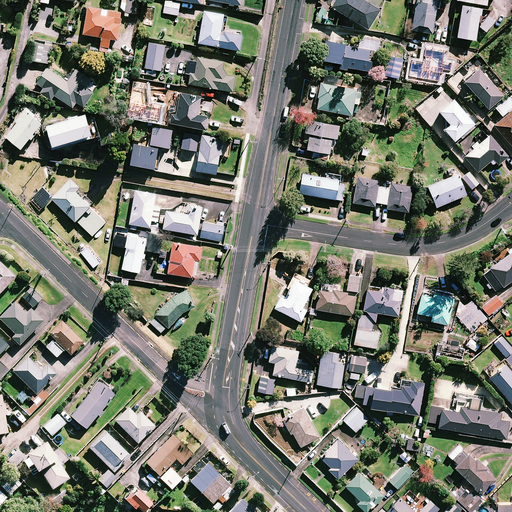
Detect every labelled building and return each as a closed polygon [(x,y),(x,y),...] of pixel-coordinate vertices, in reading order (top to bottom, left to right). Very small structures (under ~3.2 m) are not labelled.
[(122,0),(121,7),(125,12),(124,16),(129,17),(130,13),(137,14),(139,0),(122,0)] [(180,2),(166,0),(165,0),(163,13),(178,15),(180,2)] [(381,0),(335,0),(331,8),(367,29),(379,9),(377,7),(381,0)] [(438,8),(439,0),(415,0),(410,30),(431,33),(435,7),(438,8)] [(456,37),(475,40),(479,16),(481,16),(482,9),(461,6),(456,37)] [(122,13),(88,7),(83,34),(102,37),(101,47),(109,49),(110,39),(118,40),(122,13)] [(224,15),(204,11),(198,43),(239,51),(243,33),(221,29),(224,15)] [(494,21),(487,16),(479,27),(486,32),(494,21)] [(193,37),(183,34),(181,41),(191,43),(193,37)] [(53,44),(37,41),(34,61),(49,64),(53,44)] [(341,64),(343,45),(344,44),(324,41),(321,61),(341,64)] [(149,43),(144,76),(156,78),(157,70),(161,71),(165,45),(149,43)] [(345,46),(344,56),(343,64),(342,69),(347,70),(348,68),(369,71),(371,61),(367,61),(369,49),(345,46)] [(134,56),(122,55),(121,62),(133,64),(134,56)] [(224,61),(197,57),(196,63),(187,62),(186,70),(191,71),(189,84),(233,91),(235,76),(227,75),(222,69),(224,61)] [(68,82),(46,68),(36,83),(44,88),(40,93),(51,100),(54,95),(73,107),(77,102),(84,107),(95,91),(88,86),(92,80),(76,69),(68,82)] [(502,96),(476,69),(462,82),(488,109),(502,96)] [(360,90),(320,83),(315,109),(350,115),(351,113),(356,113),(360,90)] [(201,96),(180,93),(177,114),(172,114),(170,123),(206,129),(208,116),(198,115),(201,96)] [(160,95),(149,94),(149,102),(159,103),(160,95)] [(501,116),(511,106),(511,102),(510,101),(511,99),(511,95),(511,94),(494,108),(501,116)] [(444,130),(455,142),(459,138),(460,139),(476,125),(452,99),(438,112),(450,124),(444,130)] [(42,123),(25,109),(15,122),(16,123),(6,137),(21,149),(42,123)] [(511,109),(493,125),(511,146),(511,145),(511,109)] [(46,126),(52,147),(88,136),(90,140),(99,137),(92,113),(46,126)] [(309,134),(306,150),(312,151),(311,156),(326,159),(327,153),(332,154),(334,138),(336,138),(338,125),(306,120),(304,133),(309,134)] [(133,144),(131,165),(158,168),(161,147),(170,148),(173,129),(151,126),(149,146),(133,144)] [(222,139),(202,135),(196,171),(217,174),(222,139)] [(463,156),(477,172),(487,164),(489,166),(495,162),(497,165),(507,157),(489,135),(479,143),(477,141),(471,147),(472,149),(463,156)] [(478,183),(469,172),(462,177),(471,189),(478,183)] [(326,177),(302,174),(299,193),(342,200),(344,186),(338,185),(339,177),(327,175),(326,177)] [(465,195),(456,174),(427,186),(436,207),(465,195)] [(378,181),(357,178),(353,203),(374,206),(375,202),(387,204),(387,209),(408,212),(412,186),(390,183),(390,185),(378,183),(378,181)] [(89,206),(93,202),(84,194),(81,197),(75,191),(79,187),(70,179),(52,199),(78,224),(79,223),(92,236),(106,222),(89,206)] [(151,220),(158,221),(160,207),(153,206),(155,194),(134,191),(130,225),(150,227),(151,220)] [(202,206),(185,203),(183,214),(166,211),(163,229),(197,235),(202,206)] [(222,241),(224,220),(216,218),(215,224),(203,222),(201,238),(222,241)] [(147,236),(129,232),(122,269),(140,272),(147,236)] [(162,235),(150,233),(148,251),(161,252),(160,257),(166,258),(167,252),(160,251),(162,235)] [(202,245),(173,241),(168,274),(192,277),(195,260),(200,261),(202,245)] [(99,263),(86,247),(80,252),(93,268),(99,263)] [(501,259),(497,254),(489,260),(493,266),(482,274),(488,282),(485,285),(490,291),(493,288),(496,292),(511,279),(511,250),(507,254),(501,259)] [(0,293),(15,277),(0,263),(0,293)] [(360,277),(349,275),(346,290),(357,292),(360,277)] [(312,289),(294,279),(290,288),(284,299),(281,297),(275,308),(301,321),(307,309),(303,307),(312,289)] [(379,333),(371,332),(373,321),(375,322),(377,313),(398,316),(402,290),(381,287),(367,284),(362,315),(358,314),(354,343),(377,346),(379,333)] [(347,295),(347,292),(332,289),(332,287),(319,285),(315,309),(352,315),(356,296),(347,295)] [(42,298),(31,288),(22,297),(33,308),(42,298)] [(149,321),(161,333),(167,327),(168,328),(182,313),(195,306),(192,301),(193,301),(186,289),(171,297),(149,321)] [(434,289),(432,297),(421,294),(417,313),(432,317),(431,321),(447,325),(454,294),(434,289)] [(502,304),(493,296),(482,308),(490,316),(502,304)] [(487,319),(471,301),(456,314),(471,333),(487,319)] [(25,314),(14,303),(0,317),(0,319),(15,334),(11,338),(19,346),(42,322),(30,310),(25,314)] [(83,343),(62,321),(49,334),(54,339),(46,347),(56,357),(64,350),(70,356),(83,343)] [(511,347),(502,336),(492,344),(511,367),(511,347)] [(480,344),(471,338),(466,345),(475,352),(480,344)] [(298,350),(272,345),(269,361),(275,362),(273,375),(311,381),(313,370),(295,367),(298,350)] [(339,353),(322,350),(317,384),(341,388),(344,363),(338,362),(339,353)] [(366,358),(350,356),(348,370),(364,372),(366,358)] [(13,371),(35,394),(30,399),(34,403),(26,413),(30,416),(49,395),(41,389),(56,375),(47,366),(41,371),(27,357),(13,371)] [(0,379),(8,371),(0,362),(0,379)] [(511,403),(511,372),(504,363),(488,376),(511,404),(511,403)] [(117,392),(101,379),(70,417),(86,429),(117,392)] [(366,385),(363,403),(369,404),(369,407),(418,415),(423,382),(411,380),(410,387),(400,385),(399,390),(366,385)] [(22,390),(15,397),(22,404),(29,397),(22,390)] [(439,408),(436,427),(506,438),(509,419),(500,418),(501,412),(480,408),(482,396),(457,393),(454,411),(439,408)] [(5,415),(8,414),(7,404),(4,404),(3,398),(0,398),(0,434),(8,433),(5,415)] [(319,436),(302,407),(282,418),(291,434),(293,433),(301,447),(319,436)] [(368,418),(355,407),(343,420),(356,432),(368,418)] [(135,416),(128,408),(115,421),(137,444),(154,427),(140,412),(135,416)] [(65,424),(57,415),(44,427),(52,436),(65,424)] [(129,457),(104,431),(88,447),(113,472),(129,457)] [(145,463),(172,488),(181,479),(168,467),(175,459),(182,465),(192,454),(172,435),(145,463)] [(357,458),(337,438),(319,457),(330,467),(328,470),(337,479),(357,458)] [(413,439),(406,439),(406,449),(418,450),(418,445),(413,445),(413,439)] [(53,453),(46,442),(30,453),(26,446),(7,458),(13,467),(23,461),(33,475),(40,471),(52,490),(69,479),(60,465),(67,461),(59,449),(53,453)] [(380,454),(387,447),(383,442),(376,450),(380,454)] [(474,460),(464,449),(453,459),(457,464),(454,467),(480,494),(495,480),(475,459),(474,460)] [(230,486),(202,459),(192,468),(198,474),(190,482),(212,504),(209,506),(215,511),(237,488),(232,483),(230,486)] [(413,472),(405,464),(388,481),(397,489),(413,472)] [(116,479),(108,471),(99,481),(107,489),(116,479)] [(366,511),(383,495),(359,471),(344,485),(360,500),(356,504),(364,511),(366,511)] [(19,486),(12,479),(3,487),(9,495),(19,486)] [(473,498),(459,485),(450,494),(468,511),(473,511),(485,501),(478,493),(473,498)] [(137,489),(125,500),(135,509),(137,507),(141,511),(143,511),(152,503),(137,489)] [(414,511),(399,497),(384,511),(414,511)] [(254,511),(242,499),(229,511),(254,511)] [(458,511),(462,508),(454,500),(442,511),(458,511)] [(424,511),(428,508),(423,503),(417,508),(420,511),(424,511)] [(511,511),(511,503),(497,504),(497,511),(511,511)]
